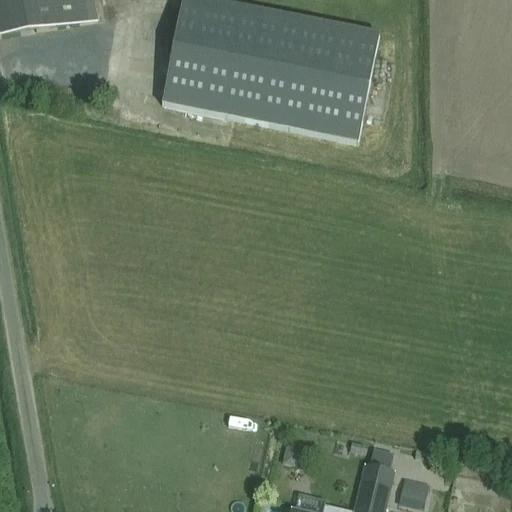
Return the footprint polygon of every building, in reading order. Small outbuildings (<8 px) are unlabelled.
[(92,0),(0,0),(0,40),(97,23),(92,0)] [(194,0),(183,0),(162,108),(358,148),(379,38),(194,0)] [(103,58),(103,75),(131,75),(130,58),(103,58)] [(361,458),(363,448),(351,445),(349,455),(361,458)] [(355,511),(384,511),(393,474),(366,468),(355,511)] [(423,511),(429,487),(405,482),(399,508),(414,511),(423,511)]
